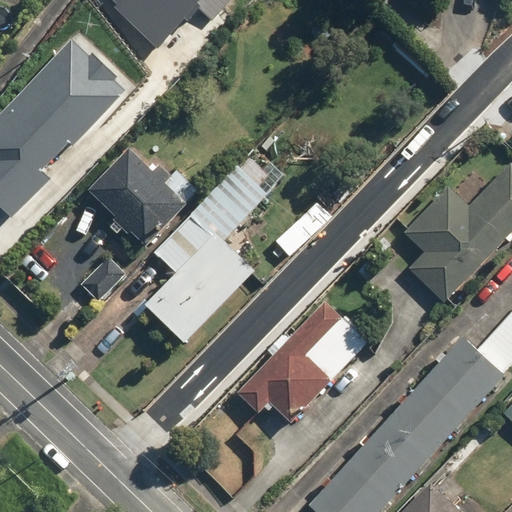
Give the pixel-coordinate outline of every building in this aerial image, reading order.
[(82,0),(141,55),(185,8),(203,25),(227,0),(82,0)] [(0,206),(30,175),(22,168),(45,145),(52,148),(109,88),(58,40),(0,100),(0,206)] [(87,202),(139,253),(184,206),(132,156),(87,202)] [(444,307),(511,236),(511,172),(508,168),(468,209),(448,190),(402,237),(422,256),(407,271),(444,307)] [(333,220),(317,204),(276,244),(292,261),(333,220)] [(212,241),(144,312),(183,349),(251,278),(212,241)] [(123,275),(105,257),(80,282),(99,300),(123,275)] [(265,401),(285,420),(324,380),(304,360),(340,324),(324,308),(288,345),(286,343),(234,397),(252,414),(265,401)] [(511,310),(475,352),(501,375),(511,362),(511,310)] [(460,353),(307,511),(377,511),(497,388),(460,353)] [(511,405),(501,418),(511,427),(511,405)] [(452,511),(432,492),(412,511),(452,511)]
